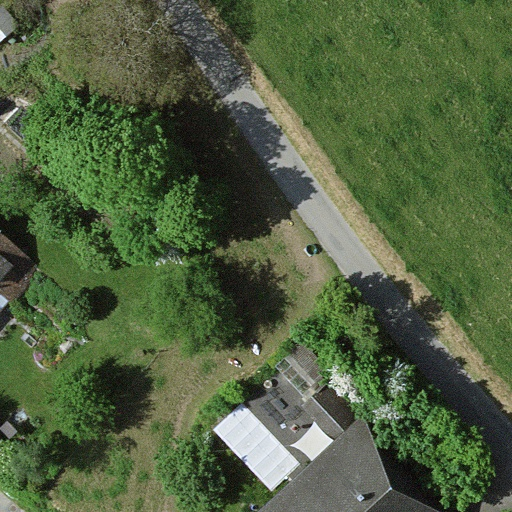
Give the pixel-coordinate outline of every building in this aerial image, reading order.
[(0,309),(30,275),(0,249),(0,309)] [(306,406),(349,451),(368,432),(326,387),(306,406)] [(254,393),(222,414),(266,483),(298,463),(254,393)] [(425,511),(366,449),(298,511),(425,511)] [(474,511),(502,511),(489,498),(474,511)]
